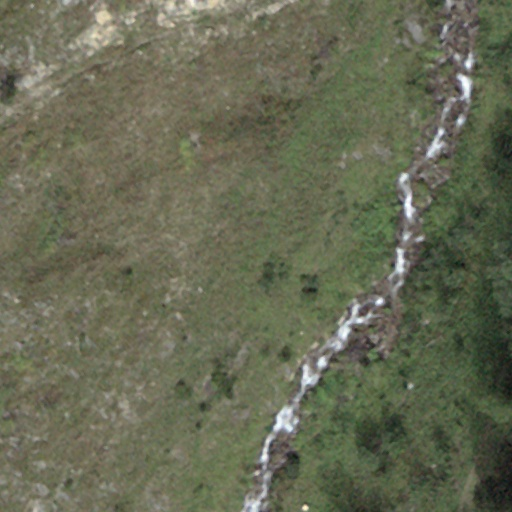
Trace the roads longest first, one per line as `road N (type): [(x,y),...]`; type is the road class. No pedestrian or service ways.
road 1 (track): [(267,0),(63,71),(0,123)]
road 2 (track): [(465,511),(511,335)]
